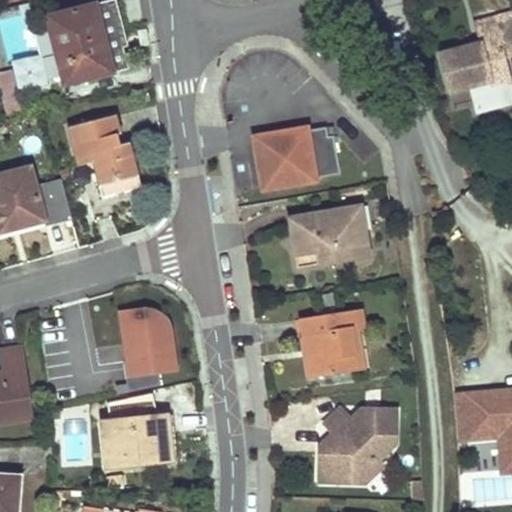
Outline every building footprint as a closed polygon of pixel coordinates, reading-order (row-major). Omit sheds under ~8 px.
[(92,1),(44,14),(63,85),(111,72),(126,68),(120,45),(115,47),(113,40),(123,38),(113,1),(93,6),(92,1)] [(478,43),(437,54),(446,91),(487,81),(488,88),(511,83),(493,17),(472,23),(478,43)] [(0,74),(0,90),(2,97),(7,118),(16,115),(5,73),(0,74)] [(118,135),(114,117),(65,128),(74,167),(91,163),(99,197),(137,188),(126,143),(108,148),(105,138),(118,135)] [(266,138),(261,149),(267,186),(338,175),(332,137),(326,138),(324,129),(266,138)] [(28,169),(0,176),(0,231),(41,220),(43,228),(69,221),(59,180),(33,187),(28,169)] [(305,216),(299,225),(293,234),(297,267),(325,263),(330,257),(336,256),(342,261),(369,257),(362,208),(332,212),(333,218),(320,220),(319,214),(305,216)] [(148,308),(120,310),(128,360),(124,361),(127,389),(158,383),(157,368),(172,367),(166,326),(164,316),(157,310),(148,308)] [(363,326),(362,318),(361,309),(301,318),(309,375),(357,368),(351,328),(363,326)] [(0,373),(0,421),(30,418),(20,347),(0,350),(0,366),(1,373),(0,373)] [(511,388),(455,391),(457,446),(497,444),(498,477),(511,476),(511,388)] [(397,448),(398,410),(360,410),(350,419),(339,408),(320,425),(330,437),(338,444),(333,449),(317,448),(317,469),(332,470),(333,486),(365,488),(386,468),(380,463),(397,448)] [(104,467),(155,463),(153,435),(167,434),(165,416),(100,422),(104,467)] [(330,437),(317,448),(333,449),(338,444),(330,437)] [(332,470),(317,469),(318,485),(333,486),(332,470)] [(0,511),(16,511),(18,477),(0,476),(0,511)] [(411,484),(411,500),(422,500),(422,484),(411,484)]
